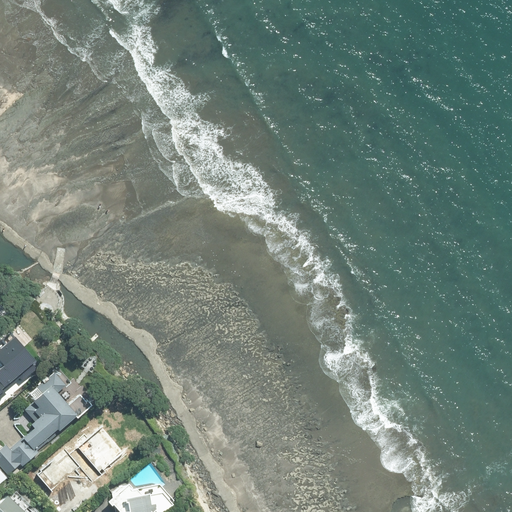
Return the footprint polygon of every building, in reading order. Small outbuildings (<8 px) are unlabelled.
[(52,287),(49,285),(38,296),(55,312),(60,304),(61,299),(59,293),(52,287)] [(0,395),(37,363),(13,336),(0,347),(0,362),(3,365),(0,367),(0,395)] [(78,390),(58,367),(29,392),(34,399),(23,408),(34,421),(5,446),(24,469),(99,406),(82,387),(78,390)] [(67,447),(40,469),(57,489),(78,471),(90,485),(125,456),(97,422),(79,437),(82,442),(71,451),(67,447)] [(0,483),(8,476),(0,466),(0,483)] [(158,511),(170,502),(152,483),(141,493),(136,489),(130,494),(120,484),(99,503),(107,511),(158,511)] [(0,503),(0,511),(30,511),(12,493),(1,504),(0,503)]
